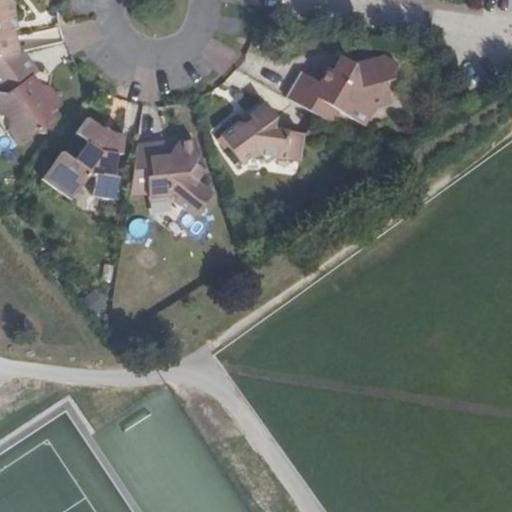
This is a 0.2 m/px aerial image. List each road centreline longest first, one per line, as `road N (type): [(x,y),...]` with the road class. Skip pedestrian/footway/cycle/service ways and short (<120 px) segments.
road 1 (residential): [(270,0),(511,42)]
road 2 (residential): [(102,0),(106,31),(117,45),(150,56),(181,42),(199,0)]
